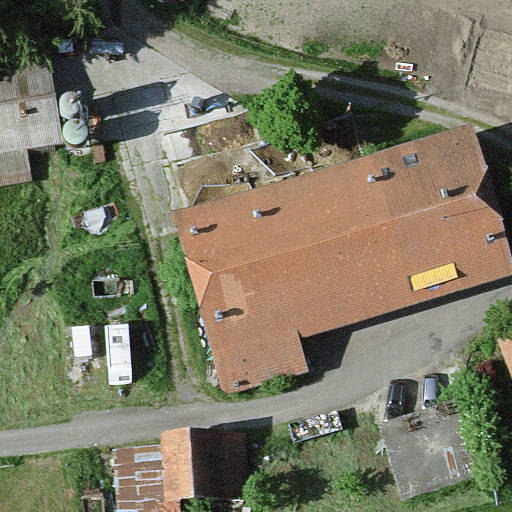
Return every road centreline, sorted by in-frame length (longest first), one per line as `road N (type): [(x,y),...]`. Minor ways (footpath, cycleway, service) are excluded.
road 1 (unclassified): [(511,296),(340,391),(238,418),(0,443)]
road 2 (track): [(126,0),(236,78),(359,99),(511,147)]
